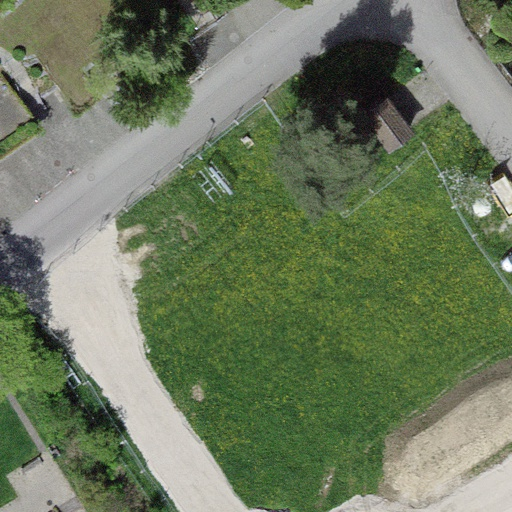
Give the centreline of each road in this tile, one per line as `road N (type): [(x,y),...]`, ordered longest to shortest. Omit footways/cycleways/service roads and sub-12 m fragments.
road 1 (residential): [(348,0),(0,271)]
road 2 (residential): [(408,0),(511,133)]
